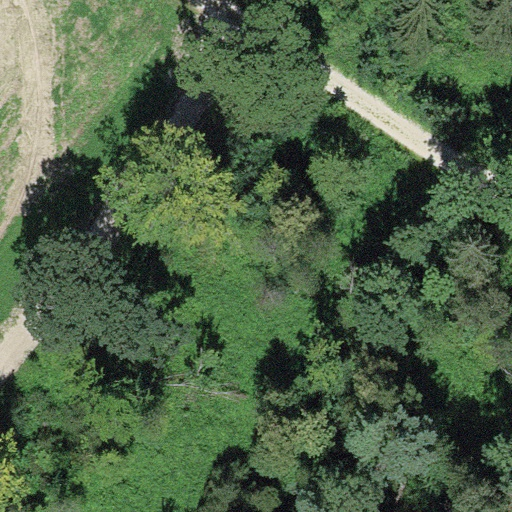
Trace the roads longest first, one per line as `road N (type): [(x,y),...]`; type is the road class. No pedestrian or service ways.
road 1 (track): [(205,0),(174,149),(25,303),(0,340)]
road 2 (track): [(511,174),(223,0)]
